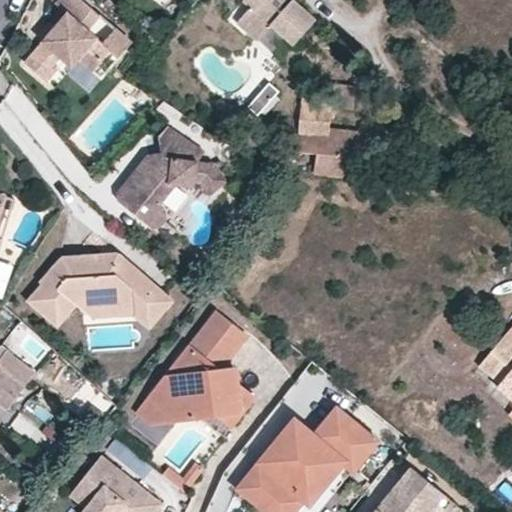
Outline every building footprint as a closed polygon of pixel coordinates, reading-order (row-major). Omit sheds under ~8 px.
[(74,60),(79,54),(95,67),(111,48),(121,55),(133,40),(115,25),(103,39),(88,26),(101,12),(86,0),(61,0),(59,3),(69,12),(57,25),(45,40),(26,62),(47,79),(61,64),(55,59),(62,51),(74,60)] [(238,22),(261,42),(274,26),(296,45),(319,19),(296,0),(293,0),(291,3),(286,0),(245,0),(252,7),(238,22)] [(57,25),(51,20),(39,35),(45,40),(57,25)] [(258,116),(280,91),(269,81),(246,106),(258,116)] [(357,133),(331,130),(333,107),(353,109),(356,89),(335,87),(333,98),(303,98),(298,152),(318,154),(316,173),(353,176),(355,164),(357,133)] [(162,205),(178,186),(197,190),(199,188),(206,189),(218,199),(232,183),(227,179),(213,168),(197,163),(202,154),(204,152),(166,126),(159,137),(161,152),(147,154),(135,171),(137,181),(127,182),(120,191),(121,200),(153,228),(163,230),(171,222),(171,216),(169,210),(162,205)] [(218,162),(213,168),(227,179),(232,173),(218,162)] [(48,208),(52,203),(38,193),(34,199),(48,208)] [(0,251),(4,240),(0,238),(0,225),(9,197),(0,194),(0,251)] [(85,259),(65,255),(44,280),(46,282),(31,299),(51,316),(59,308),(68,315),(80,301),(84,296),(92,295),(100,303),(135,301),(152,300),(151,290),(157,284),(120,251),(116,256),(100,258),(100,253),(84,254),(85,259)] [(84,296),(80,301),(95,314),(136,311),(151,325),(174,298),(157,284),(151,290),(152,300),(135,301),(100,303),(92,295),(84,296)] [(207,404),(219,414),(232,425),(255,396),(221,369),(249,334),(218,310),(190,345),(205,357),(194,371),(167,374),(149,397),(177,419),(199,416),(197,397),(206,396),(207,404)] [(502,381),(499,386),(511,396),(511,411),(510,413),(511,414),(511,342),(504,336),(481,364),(502,381)] [(36,376),(1,349),(0,349),(0,368),(3,371),(27,389),(36,376)] [(24,393),(27,389),(3,371),(0,374),(0,407),(8,413),(24,393)] [(197,397),(199,416),(219,414),(207,404),(206,396),(197,397)] [(376,442),(337,410),(315,437),(301,426),(291,427),(266,458),(275,466),(254,493),(274,509),(281,500),(304,498),(306,500),(311,503),(344,461),(354,468),(376,442)] [(140,511),(155,511),(163,502),(102,453),(71,492),(87,506),(82,511),(117,511),(126,501),(131,505),(140,511)] [(275,466),(266,458),(240,490),(268,511),(296,511),(306,500),(304,498),(281,500),(274,509),(254,493),(275,466)] [(168,465),(163,472),(185,490),(204,467),(196,461),(183,477),(168,465)] [(453,511),(459,505),(412,467),(374,511),(453,511)] [(204,511),(225,511),(232,499),(215,490),(204,511)] [(125,511),(131,505),(126,501),(117,511),(125,511)]
